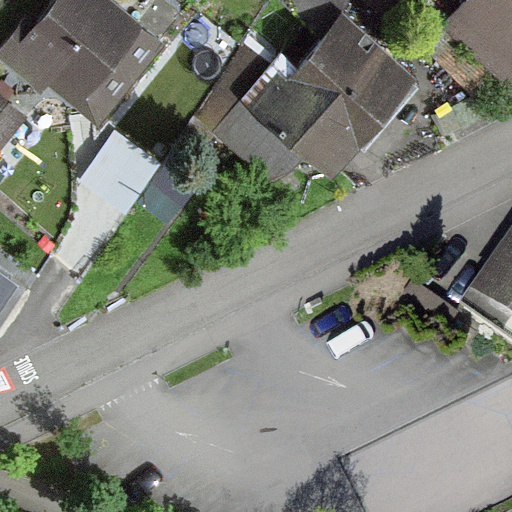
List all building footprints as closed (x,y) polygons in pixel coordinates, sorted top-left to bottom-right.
[(53,64),(83,88),(134,24),(104,0),(47,0),(29,23),(21,16),(0,41),(0,52),(37,83),(53,64)] [(318,4),(327,12),(337,0),(274,0),(301,24),(318,4)] [(511,0),(461,0),(439,26),(505,82),(511,73),(511,0)] [(403,76),(334,18),(283,78),(266,64),(240,94),(247,100),(218,134),(265,175),(287,165),(302,147),(324,165),(347,137),(350,139),(403,76)] [(0,130),(12,116),(0,105),(0,130)] [(93,192),(117,208),(150,161),(126,144),(93,192)] [(511,242),(498,262),(495,260),(459,311),(511,348),(511,242)] [(495,511),(489,497),(458,511),(495,511)]
